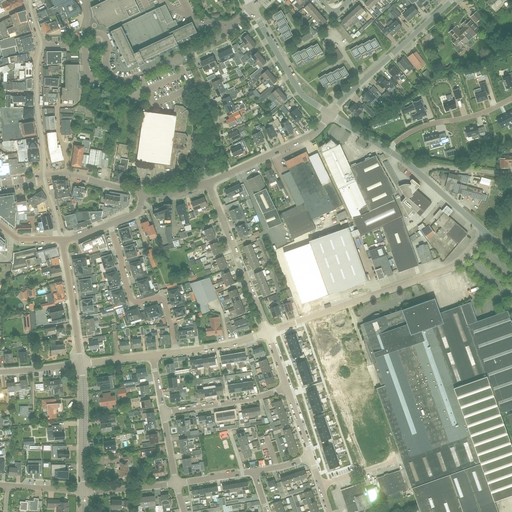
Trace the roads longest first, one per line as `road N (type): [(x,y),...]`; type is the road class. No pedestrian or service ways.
road 1 (residential): [(267,332),(450,269),(486,233)]
road 2 (residential): [(330,115),(451,0)]
road 3 (residential): [(109,224),(130,299),(163,300),(175,352)]
road 4 (residential): [(267,332),(207,183)]
road 5 (unclassified): [(207,183),(314,134),(330,115)]
road 6 (tertiary): [(330,115),(296,88),(251,7)]
road 7 (residential): [(387,149),(416,129),(511,98)]
road 8 (residential): [(43,178),(40,45)]
road 9 (unclassified): [(83,492),(81,364)]
road 10 (residential): [(162,412),(287,388)]
road 11 (unclassified): [(81,364),(61,239)]
